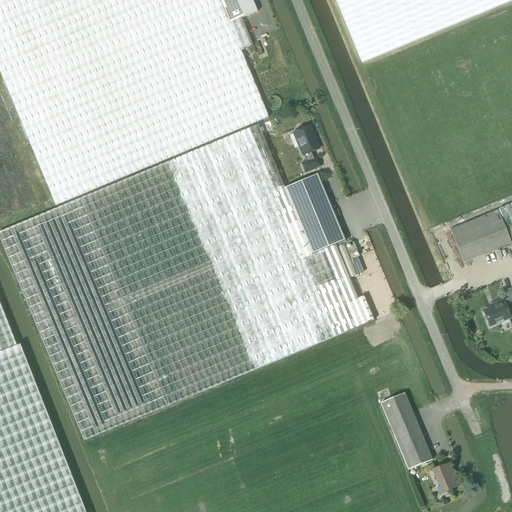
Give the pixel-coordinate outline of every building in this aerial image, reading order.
[(229,23),(219,0),(0,0),(0,73),(55,206),(268,118),(240,51),(252,46),(240,18),(229,23)] [(251,0),(219,0),(229,23),(240,18),(257,11),(251,0)] [(511,0),(335,0),(361,63),(511,0)] [(344,241),(316,174),(283,189),(257,124),(0,231),(0,241),(83,441),(373,321),(363,296),(357,299),(335,245),(344,241)] [(316,150),(311,137),(313,136),(308,126),(304,128),(303,126),(301,125),(297,127),(296,129),(297,131),(293,133),(302,156),(303,155),(305,162),(301,164),(304,172),(318,166),(315,158),(313,159),(310,152),(316,150)] [(498,210),(449,230),(463,263),(511,243),(511,203),(498,209),(498,210)] [(345,246),(351,260),(359,257),(353,243),(345,246)] [(362,271),(358,262),(353,264),(357,274),(362,271)] [(508,298),(503,301),(490,306),(491,308),(483,311),(489,326),(509,318),(505,306),(511,304),(508,298)] [(0,511),(84,511),(19,345),(16,347),(0,306),(0,511)] [(431,460),(404,393),(380,403),(407,470),(431,460)] [(453,471),(451,472),(448,464),(431,471),(441,493),(459,486),(453,471)]
